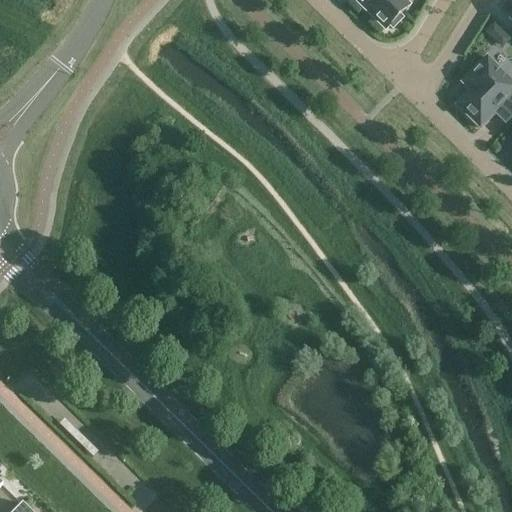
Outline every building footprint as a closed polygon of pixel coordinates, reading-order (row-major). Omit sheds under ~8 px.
[(400,0),(353,0),(385,31),(388,27),(392,30),(402,20),(399,16),(408,7),(400,0)] [(511,6),(500,19),(505,25),(503,28),(511,37),(511,6)] [(493,25),(484,34),(490,39),(496,38),(501,32),(493,25)] [(470,92),(456,107),(479,129),(500,108),(511,119),(511,118),(511,83),(486,59),(462,84),(470,92)] [(0,511),(18,511),(22,509),(0,487),(0,511)]
